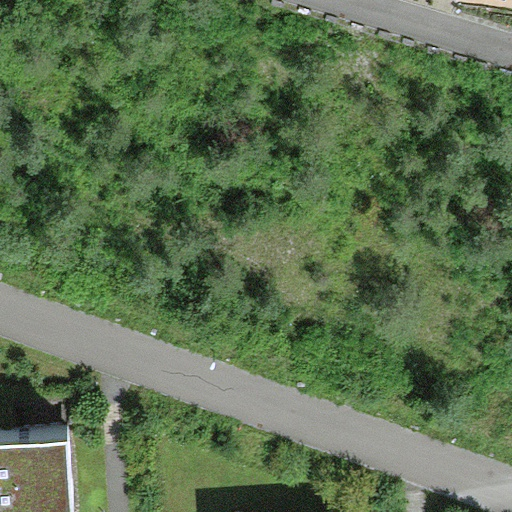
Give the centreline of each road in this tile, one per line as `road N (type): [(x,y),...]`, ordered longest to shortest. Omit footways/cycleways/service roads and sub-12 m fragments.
road 1 (residential): [(0,317),(511,493)]
road 2 (residential): [(357,0),(511,40)]
